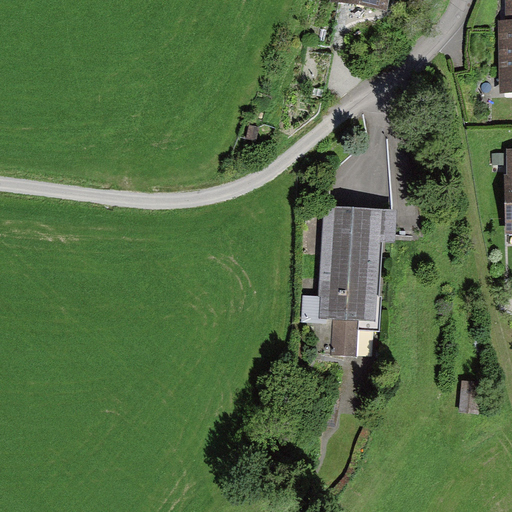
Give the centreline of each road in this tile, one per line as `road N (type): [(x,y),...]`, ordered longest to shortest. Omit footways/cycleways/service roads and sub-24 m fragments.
road 1 (track): [(346,114),(239,189),(152,204),(0,190)]
road 2 (track): [(421,54),(451,95),(511,386)]
road 3 (residential): [(346,114),(421,54),(463,0)]
